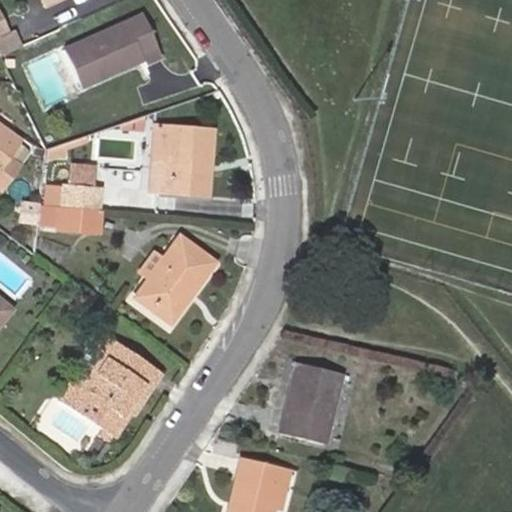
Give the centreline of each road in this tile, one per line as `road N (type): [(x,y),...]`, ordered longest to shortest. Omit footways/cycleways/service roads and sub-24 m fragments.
road 1 (residential): [(124,511),(252,327),(287,227),(259,100),(196,0)]
road 2 (residential): [(95,511),(0,436)]
